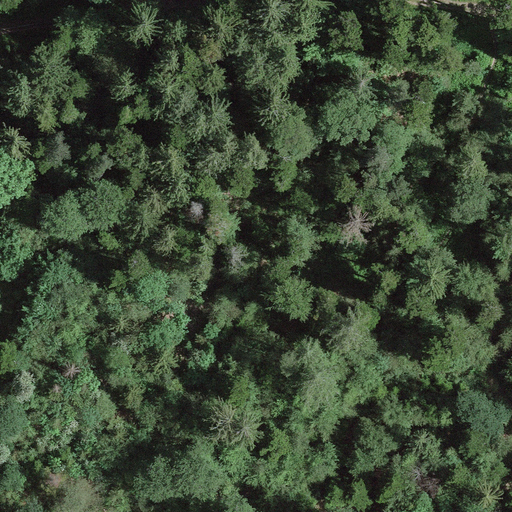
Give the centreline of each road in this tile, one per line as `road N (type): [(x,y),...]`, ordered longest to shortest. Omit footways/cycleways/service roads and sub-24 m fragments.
road 1 (track): [(242,511),(435,249),(492,96),(504,22)]
road 2 (track): [(231,0),(0,32)]
